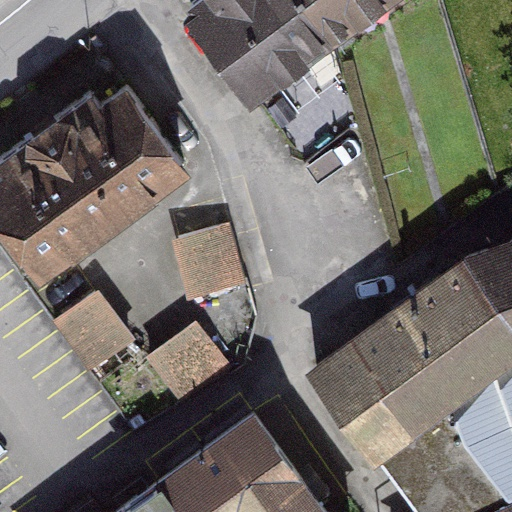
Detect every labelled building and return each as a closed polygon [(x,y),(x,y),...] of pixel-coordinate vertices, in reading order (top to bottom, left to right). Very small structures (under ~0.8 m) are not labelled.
[(252,89),(328,30),(305,0),(193,0),(190,3),(252,89)] [(305,0),(328,30),(370,0),(305,0)] [(0,174),(0,213),(40,268),(184,162),(126,83),(99,102),(90,89),(0,154),(0,159),(7,169),(0,174)] [(178,235),(193,291),(244,277),(228,221),(178,235)] [(511,511),(511,238),(468,254),(316,365),(423,511),(511,511)] [(88,365),(129,336),(94,289),(54,319),(88,365)] [(182,397),(228,364),(197,321),(150,355),(182,397)] [(327,511),(253,410),(111,511),(327,511)] [(101,511),(92,498),(72,511),(101,511)]
